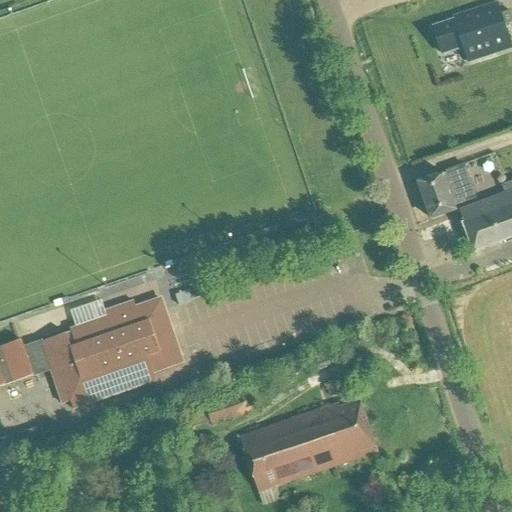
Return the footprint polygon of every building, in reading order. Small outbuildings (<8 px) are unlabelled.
[(454,23),(433,30),(442,56),(463,49),(468,64),(511,49),(511,48),(498,6),(453,20),(454,23)] [(447,174),(418,184),(431,220),(455,212),(454,208),(465,203),(454,172),(447,175),(447,174)] [(511,182),(502,187),(505,195),(460,212),(464,225),(463,226),(474,254),(511,239),(511,182)] [(201,289),(190,293),(193,301),(204,297),(201,289)] [(190,293),(190,292),(176,297),(179,307),(193,302),(193,301),(190,293)] [(153,373),(183,363),(162,302),(137,311),(134,303),(105,313),(108,321),(92,327),(26,350),(24,342),(0,350),(0,389),(52,371),(64,405),(72,402),(75,410),(156,382),(153,373)] [(314,373),(330,367),(325,354),(309,359),(314,373)] [(335,384),(326,387),(331,400),(340,396),(335,384)] [(211,429),(258,414),(254,403),(243,406),(239,395),(186,413),(192,430),(209,424),(211,429)] [(378,454),(361,402),(339,409),(337,405),(238,439),(262,509),(275,504),(271,491),(378,454)] [(54,423),(9,438),(7,431),(0,433),(0,440),(3,449),(57,432),(54,423)]
